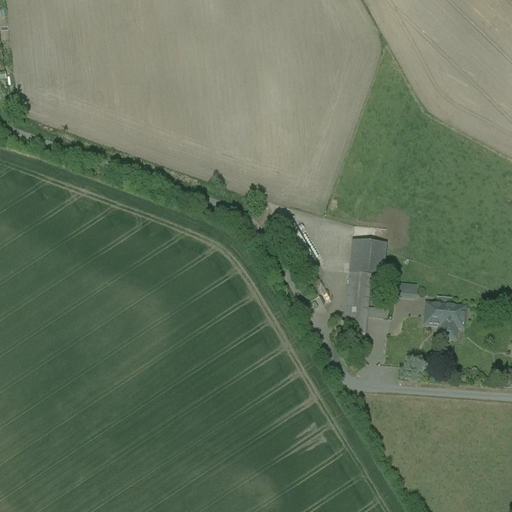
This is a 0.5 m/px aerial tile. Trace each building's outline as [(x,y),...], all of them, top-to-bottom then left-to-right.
[(228,183),(225,191),(233,193),(235,185),(228,183)] [(370,276),(349,274),(344,335),(350,335),(364,337),(366,318),(367,311),(370,276)] [(401,286),(401,301),(417,301),(417,286),(401,286)] [(463,310),(427,307),(426,312),(425,312),(424,316),(426,318),(425,326),(441,328),(440,340),(454,341),(455,329),(462,330),(463,310)] [(388,313),(367,311),(366,318),(387,320),(388,313)] [(364,337),(350,335),(349,349),(363,351),(364,337)]
